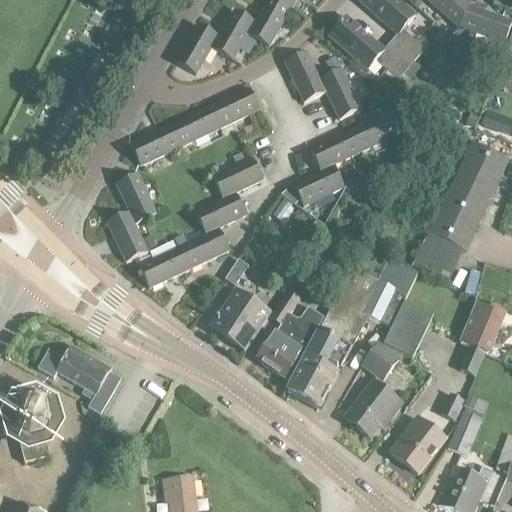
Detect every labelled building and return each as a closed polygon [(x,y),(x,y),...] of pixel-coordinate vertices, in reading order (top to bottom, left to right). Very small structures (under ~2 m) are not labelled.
[(270,0),(256,25),(255,24),(247,37),(269,50),(291,11),(271,0),(270,0)] [(271,0),(291,11),(297,0),(271,0)] [(391,45),(414,65),(425,52),(403,32),(416,18),(394,0),(362,0),(359,3),(398,37),(391,45)] [(460,0),(424,0),(458,30),(471,9),(460,0)] [(511,0),(494,0),(493,7),(511,12),(511,0)] [(511,23),(471,9),(458,30),(505,47),(511,26),(511,23)] [(235,13),(219,39),(211,51),(232,63),(247,37),(255,24),(235,13)] [(414,65),(391,45),(384,52),(346,19),(329,39),(368,73),(376,63),(398,83),(414,65)] [(211,51),(219,39),(198,27),(175,66),(196,78),(211,51)] [(442,33),(434,42),(443,51),(452,42),(442,33)] [(478,50),(471,58),(484,69),(491,61),(478,50)] [(326,96),(320,83),(306,55),(285,65),(304,106),(326,96)] [(336,60),(326,65),(332,77),(341,73),(346,70),(341,60),(337,62),(336,60)] [(346,70),(341,73),(345,79),(357,74),(350,68),(346,70)] [(320,83),(326,96),(339,123),(361,113),(345,79),(341,73),(332,77),(320,83)] [(250,91),(210,110),(220,131),(260,112),(250,91)] [(511,106),(494,98),(472,144),(510,163),(511,157),(511,106)] [(210,110),(170,129),(180,150),(220,131),(210,110)] [(350,134),(361,155),(401,136),(390,114),(350,134)] [(412,125),(406,131),(417,141),(421,133),(412,125)] [(180,150),(170,129),(130,148),(140,169),(180,150)] [(361,155),(350,134),(310,153),(321,175),(334,168),(361,155)] [(466,253),(510,163),(472,144),(428,235),(466,253)] [(108,183),(123,157),(110,150),(96,176),(108,183)] [(242,156),(233,160),(237,169),(246,165),(242,156)] [(223,203),(235,196),(263,182),(253,161),(246,165),(237,169),(212,181),(223,203)] [(334,168),(321,175),(293,188),(304,209),(344,190),(334,168)] [(129,214),(135,228),(157,217),(138,177),(116,187),(129,214)] [(379,193),(356,180),(348,193),(372,206),(379,193)] [(235,196),(223,203),(195,216),(206,238),(219,231),(246,218),(235,196)] [(135,228),(129,214),(107,225),(126,266),(148,255),(135,228)] [(219,231),(206,238),(179,251),(189,272),(229,253),(219,231)] [(450,286),(466,253),(428,235),(412,268),(450,286)] [(189,272),(179,251),(139,270),(150,291),(189,272)] [(333,307),(320,332),(287,393),(321,411),(339,376),(338,375),(367,320),(390,331),(404,304),(407,297),(418,276),(389,262),(384,270),(360,257),(353,271),(351,270),(332,306),(333,307)] [(286,270),(275,287),(287,295),(298,278),(296,277),(287,271),(286,270)] [(242,279),(232,272),(225,282),(235,289),(242,279)] [(245,355),(271,317),(236,293),(210,332),(245,355)] [(297,303),(288,297),(270,322),(279,328),(297,303)] [(404,304),(390,331),(391,331),(383,348),(412,362),(433,318),(404,304)] [(478,305),(461,345),(468,348),(486,356),(488,357),(505,316),(478,305)] [(266,349),(256,363),(283,382),(294,366),(293,365),(301,354),(306,358),(320,332),(318,331),(324,321),(308,310),(301,321),(296,322),(289,317),(275,337),(266,349)] [(72,348),(64,362),(49,353),(37,372),(54,382),(56,378),(87,395),(85,400),(91,403),(87,411),(100,418),(121,382),(109,375),(111,371),(72,348)] [(400,356),(383,348),(381,351),(398,364),(400,356)] [(486,356),(468,348),(459,372),(467,377),(475,380),(486,356)] [(398,364),(379,349),(362,370),(382,385),(398,364)] [(404,407),(374,384),(374,383),(345,421),(370,440),(379,427),(386,419),(391,423),(404,407)] [(455,424),(462,410),(465,404),(450,397),(440,417),(455,424)] [(464,411),(463,415),(482,423),(484,419),(489,408),(468,399),(463,410),(464,411)] [(50,409),(35,400),(19,405),(9,421),(14,437),(22,442),(20,447),(25,465),(50,458),(45,441),(55,425),(50,409)] [(463,415),(458,426),(447,452),(467,460),(482,423),(463,415)] [(445,443),(418,421),(390,456),(418,478),(445,443)] [(511,460),(511,439),(506,437),(495,469),(508,473),(511,460)] [(483,468),(478,479),(451,467),(434,507),(447,511),(475,511),(486,485),(492,472),(483,468)] [(170,511),(196,511),(192,479),(163,483),(165,496),(165,501),(169,500),(170,511)] [(31,511),(8,503),(5,511),(31,511)]
